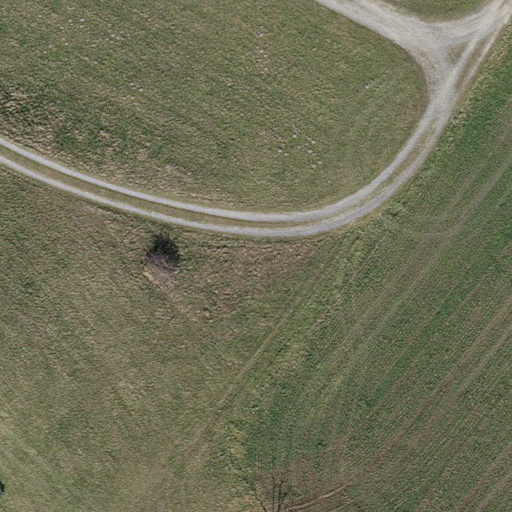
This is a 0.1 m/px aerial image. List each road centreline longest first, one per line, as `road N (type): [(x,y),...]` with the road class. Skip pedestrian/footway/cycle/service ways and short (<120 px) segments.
road 1 (track): [(511,7),(417,161),(363,212),(299,229),(206,224),(105,198),(0,152)]
road 2 (track): [(332,0),(474,67)]
